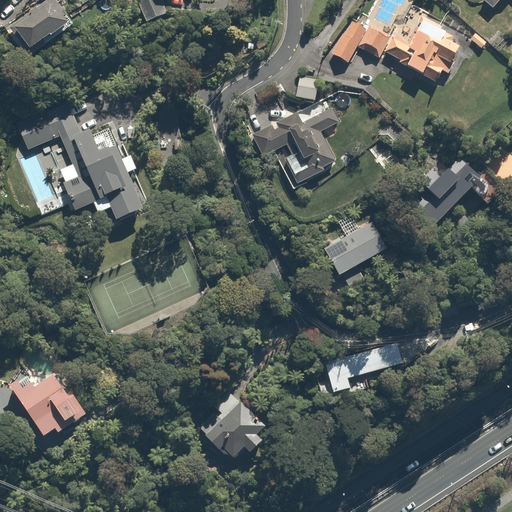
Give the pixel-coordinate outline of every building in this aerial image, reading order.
[(72,26),(56,1),(55,0),(46,0),(30,11),(33,16),(14,28),(30,53),(72,26)] [(173,11),(169,0),(143,0),(151,19),(173,11)] [(480,0),(494,11),(503,0),(480,0)] [(391,36),(352,17),(331,54),(348,63),(356,48),(380,61),(385,52),(402,62),(400,66),(429,82),(432,77),(440,81),(443,75),(448,78),(469,40),(407,6),(391,36)] [(318,81),(299,78),(296,99),(316,101),(318,81)] [(50,112),(18,126),(29,151),(40,146),(43,153),(52,150),(49,141),(60,137),(76,174),(63,180),(74,207),(92,199),(99,215),(112,210),(116,220),(146,207),(137,184),(134,185),(129,174),(139,169),(132,153),(120,157),(116,146),(101,152),(92,130),(83,134),(68,100),(49,108),(50,112)] [(299,110),(252,135),(265,160),(295,144),(299,151),(278,162),(294,191),(309,183),(307,179),(338,163),(324,137),(330,133),(327,127),(341,120),(333,105),(305,120),(299,110)] [(439,158),(421,176),(431,185),(415,200),(437,223),(472,190),(480,199),(498,181),(483,166),(478,171),(462,155),(449,168),(439,158)] [(352,215),(337,222),(345,238),(360,230),(352,215)] [(365,279),(359,267),(390,252),(377,224),(325,250),(339,278),(344,275),(350,287),(365,279)] [(189,235),(84,284),(111,342),(216,294),(189,235)] [(397,344),(327,361),(334,394),(351,390),(348,378),(402,365),(397,344)] [(38,371),(12,387),(45,438),(61,428),(48,408),(55,404),(66,421),(85,408),(61,372),(46,382),(38,371)] [(270,427),(229,392),(211,409),(215,413),(198,429),(226,457),(229,453),(236,460),(246,450),(251,456),(268,439),(263,434),(270,427)]
